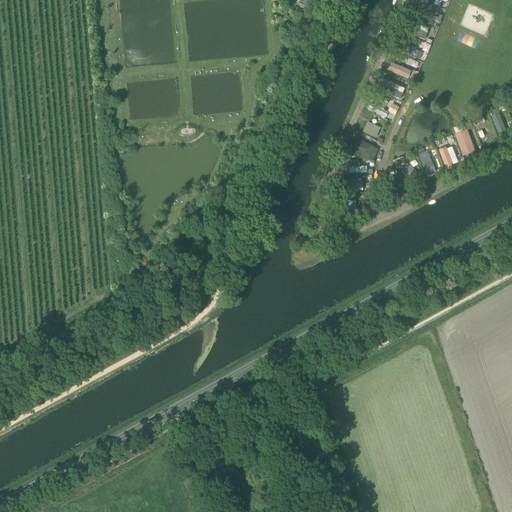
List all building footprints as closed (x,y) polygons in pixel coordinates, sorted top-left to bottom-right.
[(410,46),(408,56),(419,58),(421,48),(410,46)] [(419,74),(413,71),(409,80),(415,83),(419,74)] [(378,90),(402,98),(406,88),(382,79),(378,90)] [(370,101),(366,109),(386,118),(389,112),(396,116),(400,108),(390,103),(387,110),(370,101)] [(494,121),(498,136),(506,134),(503,119),(494,121)] [(367,122),(363,133),(377,139),(382,128),(367,122)] [(454,131),(463,157),(476,153),(467,126),(454,131)] [(353,139),(349,151),(375,160),(379,148),(353,139)] [(436,174),(428,146),(417,149),(424,177),(436,174)] [(459,165),(453,146),(439,150),(445,169),(459,165)] [(404,156),(394,162),(408,183),(418,176),(404,156)] [(348,179),(349,192),(363,191),(362,178),(348,179)]
